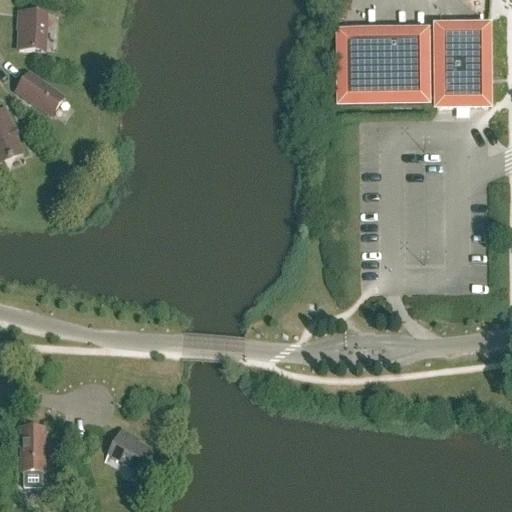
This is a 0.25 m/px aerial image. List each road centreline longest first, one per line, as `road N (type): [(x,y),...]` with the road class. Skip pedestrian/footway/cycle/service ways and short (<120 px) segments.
road 1 (residential): [(303,355),(138,344),(0,317)]
road 2 (residential): [(303,355),(336,368),(380,366),(421,349)]
road 3 (residential): [(421,349),(350,342),(303,355)]
